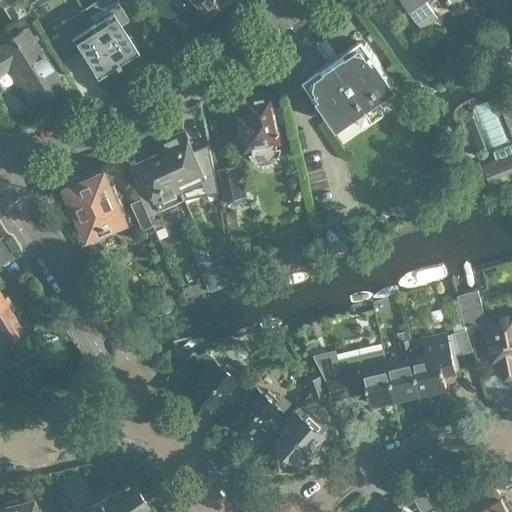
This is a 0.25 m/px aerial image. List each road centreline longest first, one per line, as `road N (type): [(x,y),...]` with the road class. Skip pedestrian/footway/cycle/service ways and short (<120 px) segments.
road 1 (unclassified): [(0,167),(147,101),(296,17)]
road 2 (residential): [(317,511),(351,481),(450,441),(495,436),(511,443)]
road 3 (unknown): [(296,17),(339,225)]
road 4 (unclassified): [(95,329),(0,181)]
road 5 (residential): [(150,410),(0,452)]
road 6 (residential): [(216,511),(150,410)]
